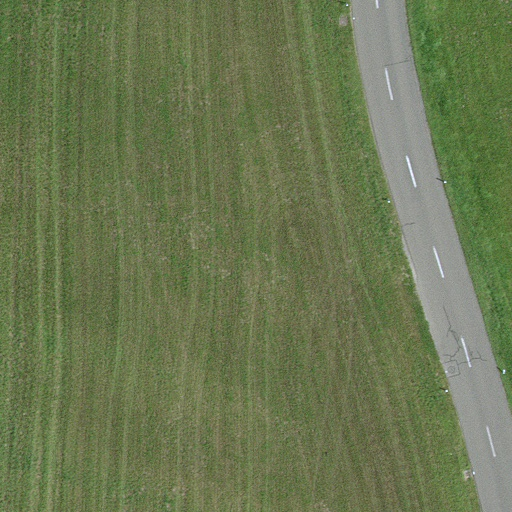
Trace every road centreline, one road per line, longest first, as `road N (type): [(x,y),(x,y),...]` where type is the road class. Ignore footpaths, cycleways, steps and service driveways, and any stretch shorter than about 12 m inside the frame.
road 1 (tertiary): [(373,0),(408,171),(506,511)]
road 2 (track): [(451,309),(340,300),(0,184)]
